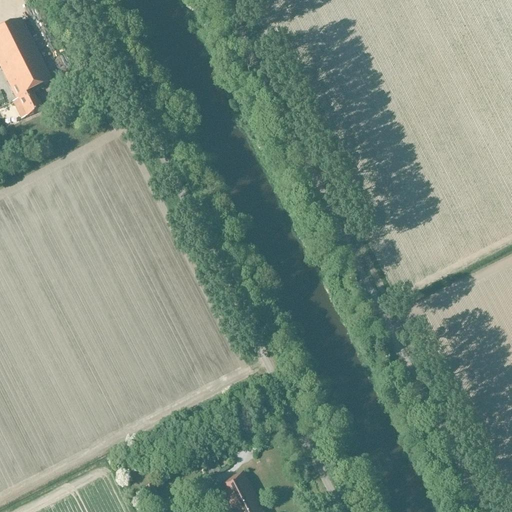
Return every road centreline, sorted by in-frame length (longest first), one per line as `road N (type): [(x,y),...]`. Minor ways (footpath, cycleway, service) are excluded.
road 1 (unclassified): [(482,511),(222,0)]
road 2 (unclassified): [(341,511),(83,0)]
